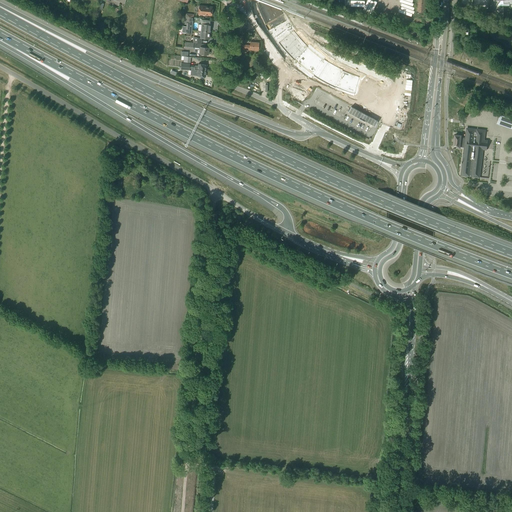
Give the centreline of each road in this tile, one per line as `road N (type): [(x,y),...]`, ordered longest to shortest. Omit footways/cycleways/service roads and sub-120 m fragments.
road 1 (motorway): [(511,253),(182,109),(0,12)]
road 2 (motorway): [(0,34),(167,123),(511,273)]
road 3 (motorway): [(0,38),(282,209),(284,233)]
road 4 (motorway): [(311,128),(296,136),(182,91),(0,3)]
road 5 (unclassified): [(284,233),(0,67)]
road 6 (track): [(213,189),(183,511)]
road 7 (primary): [(433,136),(409,100),(307,60),(265,0)]
road 8 (primary): [(260,0),(303,64),(407,105),(425,134)]
road 9 (primary): [(394,511),(411,317)]
road 10 (unclassified): [(232,4),(246,10),(278,59),(280,108)]
